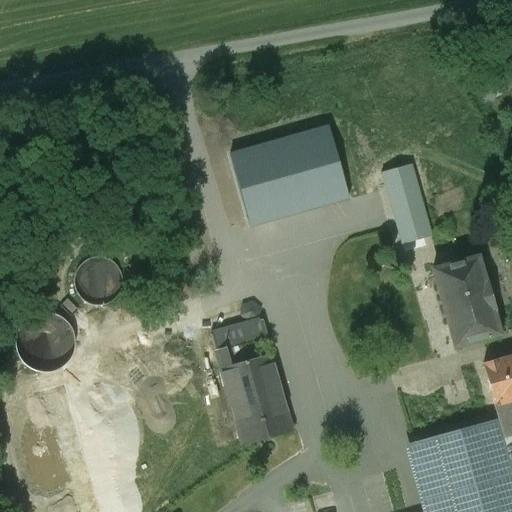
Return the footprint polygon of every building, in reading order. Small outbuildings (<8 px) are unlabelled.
[(324,123),(229,149),(249,222),(344,197),(324,123)] [(76,294),(82,302),(90,306),(99,307),(107,305),(115,299),(119,292),(121,283),(119,274),(114,266),(106,261),(97,259),(88,261),(80,266),(75,275),(73,284),(76,294)] [(475,265),(429,279),(452,356),(498,342),(475,265)] [(244,312),(198,326),(230,438),(276,425),(244,312)] [(43,315),(39,315),(35,316),(31,318),(28,320),(25,323),(22,325),(20,329),(18,332),(16,336),(16,340),(15,344),(16,348),(17,352),(18,356),(20,360),(23,363),(26,366),(29,368),(33,370),(37,371),(41,372),(45,372),(49,372),(53,371),(57,369),(60,367),(63,365),(66,362),(69,359),(70,355),(72,351),(73,347),(73,343),(72,339),(71,335),(70,331),(68,328),(65,324),(62,322),(59,319),(55,317),(51,316),(47,315),(43,315)] [(511,362),(470,373),(473,387),(483,426),(493,464),(511,459),(511,362)] [(61,383),(18,396),(0,400),(0,504),(2,511),(95,511),(94,508),(120,501),(110,468),(89,474),(61,383)] [(473,387),(408,403),(418,443),(483,426),(473,387)] [(424,462),(422,462),(434,511),(511,511),(511,459),(493,464),(483,426),(418,443),(424,462)]
